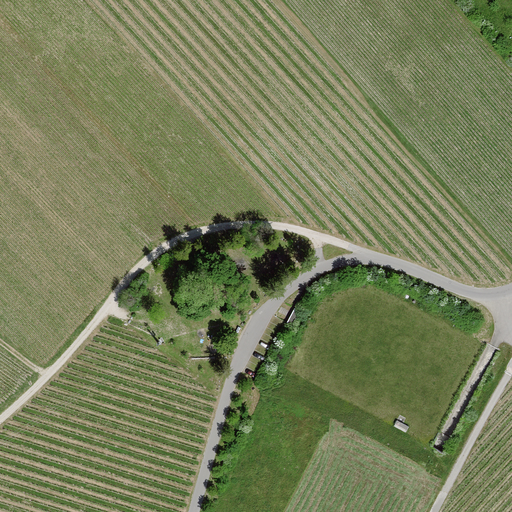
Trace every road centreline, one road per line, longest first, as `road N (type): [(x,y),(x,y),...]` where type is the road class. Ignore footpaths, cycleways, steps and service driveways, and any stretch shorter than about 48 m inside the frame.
road 1 (unclassified): [(511,291),(468,292),(368,259),(323,266),(296,282),(244,350),(195,511)]
road 2 (track): [(390,262),(279,226),(224,226),(182,237),(147,261),(0,419)]
road 3 (track): [(277,0),(511,265)]
